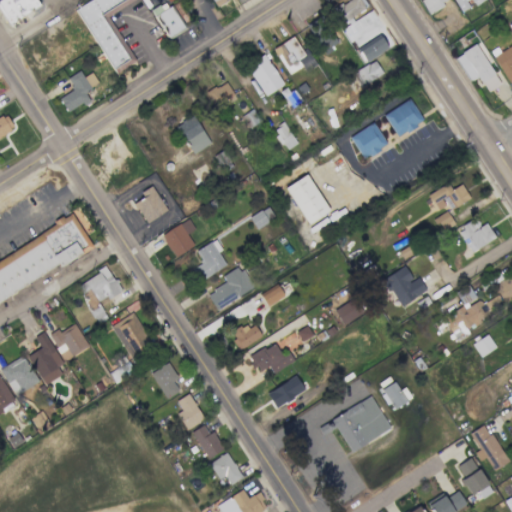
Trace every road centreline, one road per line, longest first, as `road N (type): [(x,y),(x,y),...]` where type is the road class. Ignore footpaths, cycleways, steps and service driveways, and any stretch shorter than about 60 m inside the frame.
road 1 (residential): [(0,48),(300,511)]
road 2 (residential): [(282,0),(0,185)]
road 3 (secondary): [(389,0),(511,188)]
